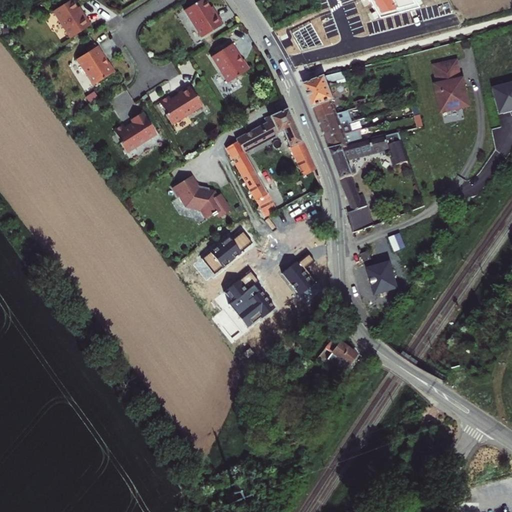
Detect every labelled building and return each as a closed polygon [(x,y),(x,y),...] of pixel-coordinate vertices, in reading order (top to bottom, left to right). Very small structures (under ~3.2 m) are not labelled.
[(72,38),(92,25),(88,19),(84,13),(82,14),(73,0),(71,0),(54,11),(72,38)] [(213,14),(204,0),(202,0),(184,11),(200,39),(222,26),(218,20),(215,13),(213,14)] [(419,9),(413,0),(367,0),(379,19),(419,9)] [(238,58),(231,46),(209,58),(225,85),(247,72),(244,67),(242,62),(239,64),(236,59),(238,58)] [(106,58),(98,47),(77,60),(94,86),(116,72),(110,62),(107,64),(104,59),(106,58)] [(458,61),(434,66),(438,85),(436,85),(442,113),(470,107),(464,79),(461,79),(458,61)] [(311,102),(317,119),(335,114),(330,102),(334,101),(329,87),(327,82),(330,80),(331,82),(333,82),(346,78),(343,71),(328,76),(304,85),(311,102)] [(327,82),(329,87),(347,82),(346,78),(333,82),(331,82),(330,80),(327,82)] [(162,98),(157,101),(165,113),(164,114),(171,123),(186,113),(200,103),(187,84),(175,92),(176,93),(169,98),(167,95),(162,98)] [(511,110),(511,85),(495,90),(497,99),(495,99),(498,111),(500,111),(501,114),(511,110)] [(355,105),(356,108),(366,105),(364,100),(358,101),(359,103),(355,105)] [(412,105),(415,117),(416,117),(420,116),(417,104),(412,105)] [(264,216),(276,210),(264,189),(243,151),(281,131),(289,148),(290,148),(302,175),(311,170),(313,169),(300,139),(286,109),(264,119),(266,123),(235,139),(237,142),(225,149),(259,206),(257,211),(262,212),(264,216)] [(319,125),(321,130),(352,122),(348,110),(335,114),(317,119),(319,125)] [(156,134),(142,111),(130,119),(132,123),(125,127),(123,124),(113,130),(120,142),(119,142),(125,152),(133,147),(141,142),(141,143),(156,134)] [(323,135),(325,141),(343,134),(343,136),(359,132),(362,131),(360,126),(369,123),(367,117),(352,122),(321,130),(323,135)] [(343,136),(343,134),(325,141),(327,146),(329,151),(362,142),(359,132),(343,136)] [(408,160),(401,141),(389,146),(385,136),(362,142),(329,151),(340,181),(351,177),(353,176),(346,158),(389,147),(396,164),(408,160)] [(355,186),(351,177),(340,181),(344,190),(355,186)] [(203,198),(195,185),(177,196),(183,206),(184,205),(190,215),(205,219),(210,227),(215,224),(216,225),(221,222),(223,226),(233,220),(223,204),(220,206),(218,202),(203,198)] [(351,210),(368,204),(364,195),(359,197),(355,186),(344,190),(348,200),(351,210)] [(252,243),(243,231),(231,241),(228,238),(201,259),(214,275),(228,264),(227,263),(252,243)] [(368,251),(360,254),(362,262),(371,259),(368,251)] [(315,262),(309,254),(297,264),(296,262),(282,273),(299,295),(316,282),(306,269),(315,262)] [(390,264),(368,270),(376,295),(397,289),(390,264)] [(259,282),(250,271),(224,292),(232,302),(229,305),(247,328),(261,317),(262,318),(275,308),(260,290),(258,291),(254,286),(259,282)] [(344,346),(334,338),(325,349),(331,353),(327,358),(343,370),(355,354),(344,346)]
